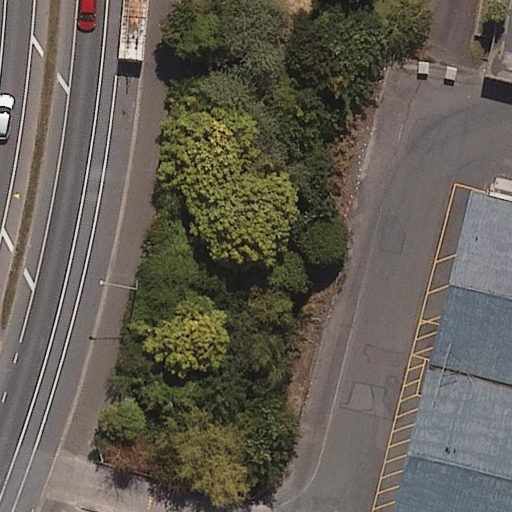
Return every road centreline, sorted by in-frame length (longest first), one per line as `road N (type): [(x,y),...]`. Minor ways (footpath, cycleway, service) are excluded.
road 1 (secondary): [(93,0),(51,288),(0,445)]
road 2 (secondary): [(0,173),(20,0)]
